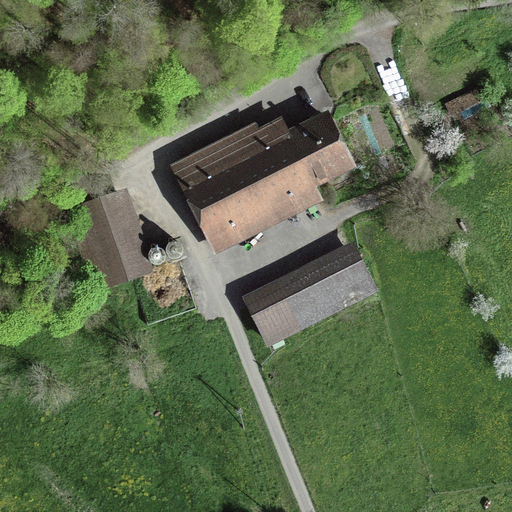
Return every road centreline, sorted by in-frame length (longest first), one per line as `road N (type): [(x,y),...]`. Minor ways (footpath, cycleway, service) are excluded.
road 1 (track): [(87,186),(152,149),(305,511)]
road 2 (unclassified): [(490,0),(413,11),(334,37),(152,149)]
